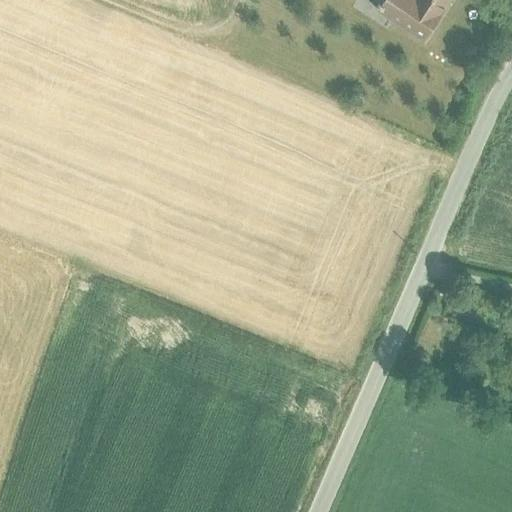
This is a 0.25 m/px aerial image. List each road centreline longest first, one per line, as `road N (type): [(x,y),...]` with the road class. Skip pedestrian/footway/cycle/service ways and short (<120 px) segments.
road 1 (unclassified): [(318,511),(511,71)]
road 2 (track): [(238,0),(230,18),(207,32),(115,0)]
